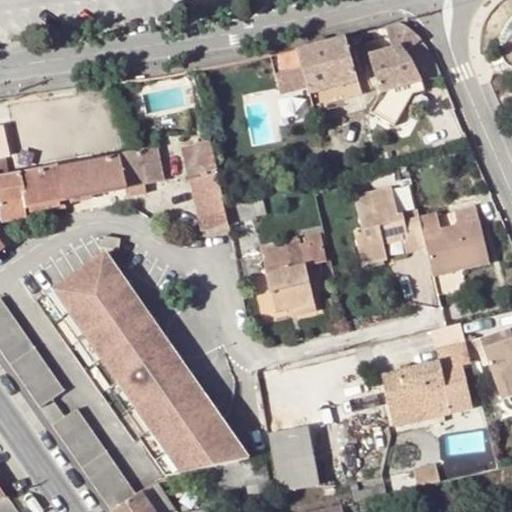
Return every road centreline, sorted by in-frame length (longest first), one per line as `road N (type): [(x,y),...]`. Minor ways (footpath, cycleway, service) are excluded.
road 1 (residential): [(380,0),(0,68)]
road 2 (residential): [(511,179),(463,74),(461,0)]
road 3 (primary): [(71,511),(0,411)]
